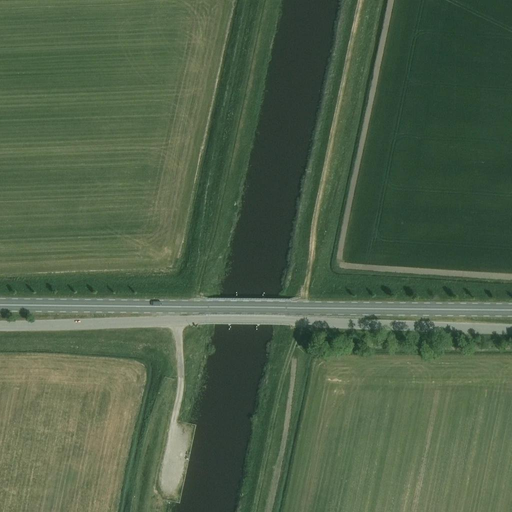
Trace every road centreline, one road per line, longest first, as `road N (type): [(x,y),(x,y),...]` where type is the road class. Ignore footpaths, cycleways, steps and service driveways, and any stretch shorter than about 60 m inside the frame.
road 1 (track): [(264,0),(190,319)]
road 2 (secondary): [(511,310),(208,307)]
road 3 (unclassified): [(511,327),(285,320)]
road 4 (unclassified): [(208,318),(0,325)]
road 5 (secondary): [(0,305),(208,307)]
road 6 (track): [(179,351),(147,511)]
